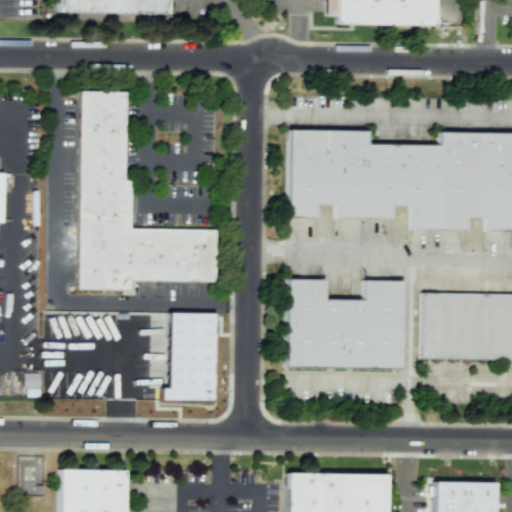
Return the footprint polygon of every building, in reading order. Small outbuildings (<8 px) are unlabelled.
[(59,0),(59,13),(170,15),(170,0),(59,0)] [(321,0),(322,16),(332,16),(332,23),(430,25),(430,0),(321,0)] [(79,92),(76,291),(129,291),(128,281),(214,283),(216,230),(130,230),(132,180),(125,181),(126,91),(79,92)] [(511,162),(511,132),(434,132),(433,144),(362,143),(362,130),(283,129),(282,216),(312,217),(312,205),(331,205),(331,217),(386,218),(386,206),(406,206),(406,229),(461,230),(462,218),(481,218),(481,230),(511,231),(511,162)] [(398,280),(359,280),(358,299),(320,299),(320,279),(281,278),(280,367),(396,369),(398,280)] [(416,359),(509,360),(509,366),(511,366),(511,303),(511,294),(417,293),(416,359)] [(37,373),(20,373),(20,388),(37,388),(37,373)] [(119,511),(120,470),(54,469),(53,511),(119,511)] [(290,476),(289,511),(387,511),(388,478),(290,476)] [(435,511),(436,484),(497,485),(495,511),(435,511)]
